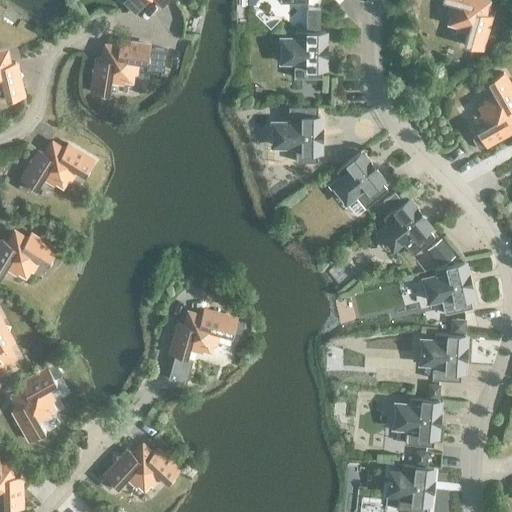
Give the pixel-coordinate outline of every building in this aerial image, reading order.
[(445,0),(455,3),(449,22),(468,27),(464,44),(481,49),(485,33),(491,30),(488,24),(490,15),(482,12),(485,2),(476,0),(445,0)] [(319,8),(307,8),(307,27),(319,27),(319,8)] [(324,68),(325,31),(294,30),(294,38),(282,38),(282,60),(294,60),(294,77),(316,77),(322,77),(322,70),(322,68),(324,68)] [(92,91),(109,94),(112,77),(132,80),(135,60),(147,62),(146,66),(164,69),(167,47),(120,40),(118,49),(108,47),(106,58),(97,56),(96,66),(91,70),(94,75),(92,91)] [(6,100),(23,96),(20,80),(23,75),(18,71),(15,62),(7,64),(4,53),(0,54),(0,83),(2,83),(6,100)] [(503,72),(488,81),(496,96),(479,105),(489,123),(477,130),(479,134),(472,138),(478,148),(485,144),(485,145),(511,129),(511,127),(509,122),(511,119),(511,86),(503,72)] [(318,106),(289,106),(289,122),(273,122),(273,144),(296,145),(296,161),(311,161),(317,161),(317,154),(318,154),(318,152),(320,152),(320,115),(318,115),(318,106)] [(85,174),(94,160),(67,143),(62,151),(53,145),(48,154),(40,149),(35,158),(29,159),(30,165),(22,179),(22,180),(18,186),(28,193),(32,186),(37,189),(46,174),(63,185),(73,167),(85,174)] [(360,151),(336,170),(341,176),(332,184),(346,201),(355,194),(365,206),(382,193),(382,192),(387,188),(383,183),(384,183),(382,182),(384,180),(360,151)] [(407,198),(383,217),(388,223),(379,231),(393,248),(402,241),(412,253),(430,240),(429,239),(434,235),(430,231),(431,230),(429,229),(431,227),(407,198)] [(0,277),(8,264),(25,274),(36,257),(47,265),(50,260),(57,264),(63,254),(56,250),(57,250),(30,233),(25,240),(16,235),(10,244),(3,239),(0,243),(0,277)] [(464,261),(434,268),(436,275),(424,278),(429,300),(441,297),(445,313),(466,308),(472,306),(471,300),(471,298),(473,298),(464,261)] [(175,354),(169,378),(186,382),(192,359),(187,357),(191,344),(210,350),(216,331),(232,335),(234,330),(241,332),(245,321),(237,319),(237,318),(221,314),(218,308),(213,311),(203,309),(201,317),(191,314),(188,325),(179,322),(170,353),(175,354)] [(6,345),(14,341),(9,332),(10,326),(5,325),(0,316),(0,371),(6,368),(2,360),(11,355),(6,345)] [(465,334),(434,332),(434,340),(422,339),(421,361),(433,362),(432,378),(454,380),(454,379),(460,380),(460,373),(461,373),(461,371),(463,371),(465,334)] [(30,440),(46,431),(37,416),(55,407),(45,389),(57,382),(54,378),(61,374),(56,364),(48,368),(48,367),(21,383),(25,390),(16,396),(21,405),(13,409),(18,418),(16,424),(22,426),(30,440)] [(439,399),(409,396),(408,404),(396,403),(394,425),(406,426),(405,442),(426,445),(426,444),(433,445),(433,439),(434,439),(434,437),(436,437),(439,399)] [(168,482),(180,469),(156,447),(150,454),(142,447),(135,455),(129,449),(122,456),(116,456),(116,463),(105,475),(100,481),(109,489),(114,483),(118,486),(129,474),(144,487),(158,473),(168,482)] [(0,494),(3,494),(4,508),(4,511),(16,511),(16,507),(22,507),(20,475),(11,476),(11,465),(0,466),(0,461),(0,494)] [(433,467),(403,463),(402,471),(390,469),(387,492),(399,493),(397,509),(420,511),(423,511),(425,511),(427,506),(427,504),(429,504),(433,467)]
